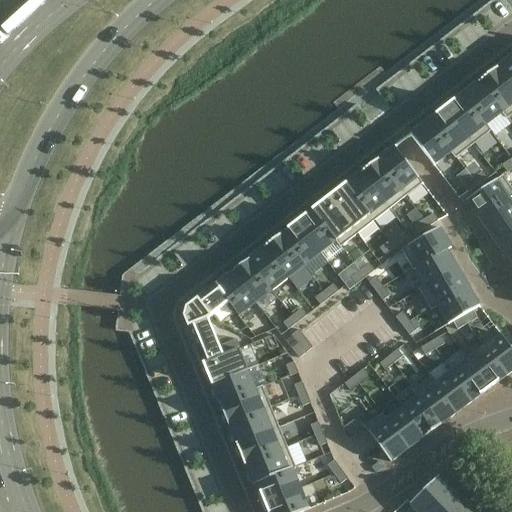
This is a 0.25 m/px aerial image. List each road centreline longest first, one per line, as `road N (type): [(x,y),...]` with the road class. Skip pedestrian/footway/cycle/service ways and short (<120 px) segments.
road 1 (residential): [(245,511),(157,306),(389,125)]
road 2 (primary): [(2,246),(70,96),(98,57),(160,0)]
road 3 (residential): [(354,511),(470,433),(511,418)]
road 4 (residential): [(389,125),(511,29)]
